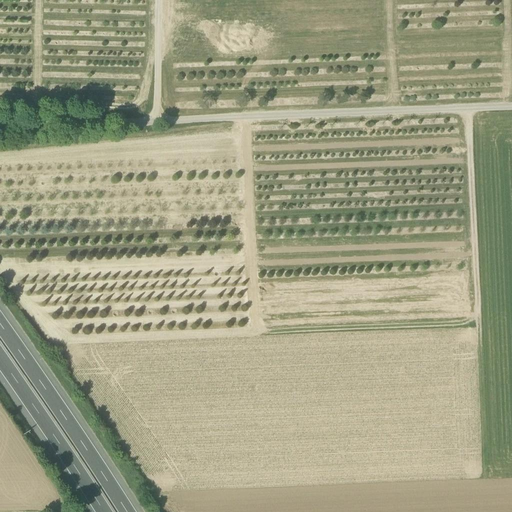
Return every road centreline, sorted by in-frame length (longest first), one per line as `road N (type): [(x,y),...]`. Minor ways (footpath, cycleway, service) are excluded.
road 1 (unclassified): [(0,129),(511,105)]
road 2 (track): [(469,107),(484,478)]
road 3 (motorway): [(125,511),(0,324)]
road 4 (motorway): [(0,355),(104,511)]
road 5 (track): [(156,124),(157,0)]
